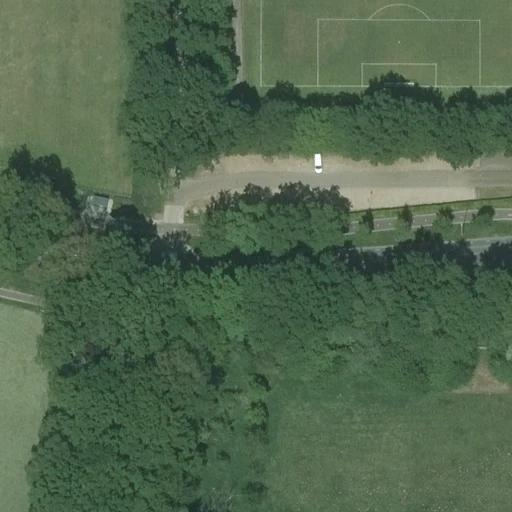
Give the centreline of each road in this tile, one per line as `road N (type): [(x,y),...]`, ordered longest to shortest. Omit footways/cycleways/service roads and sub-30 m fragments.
road 1 (primary): [(0,229),(162,266),(511,251)]
road 2 (track): [(174,233),(181,0)]
road 3 (track): [(83,511),(88,418),(136,304)]
